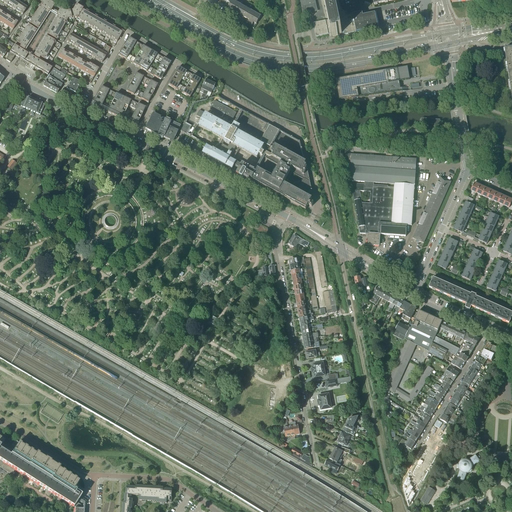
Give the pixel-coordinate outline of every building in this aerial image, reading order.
[(34,58),(29,55),(26,61),(30,64),(29,65),(47,76),(52,68),(39,59),(40,57),(45,60),(55,41),(56,41),(63,28),(68,20),(74,18),(117,42),(122,33),(82,10),(83,9),(76,5),(72,11),(66,13),(60,9),(56,16),(53,14),(50,12),(54,6),(49,2),(48,0),(40,0),(41,4),(28,24),(16,43),(15,45),(9,54),(5,60),(10,63),(15,56),(19,59),(20,57),(23,59),(24,60),(28,54),(27,54),(23,52),(25,48),(31,51),(36,54),(34,57),(34,58)] [(14,0),(10,7),(14,10),(19,2),(15,0),(14,0)] [(229,13),(230,14),(238,2),(234,0),(232,0),(228,8),(231,10),(229,13)] [(315,0),(300,0),(303,13),(318,10),(315,0)] [(341,10),(339,0),(322,0),(322,1),(324,0),(328,20),(326,20),(313,23),(316,37),(329,34),(330,37),(332,37),(338,35),(338,34),(342,33),(344,34),(345,34),(357,32),(378,27),(379,27),(376,13),(375,13),(363,15),(362,12),(353,14),(348,16),(347,12),(343,10),(341,10)] [(14,10),(19,13),(23,5),(19,2),(14,10)] [(235,12),(238,14),(243,5),(238,2),(230,14),(233,16),(235,12)] [(23,5),(19,13),(22,15),(27,8),(23,5)] [(238,19),(240,20),(247,7),(243,5),(238,14),(240,15),(238,19)] [(244,17),(247,19),(252,10),(247,7),(240,20),(242,21),(244,17)] [(247,24),(249,25),(256,13),(252,10),(247,19),(249,20),(247,24)] [(256,13),(249,25),(251,26),(253,23),(256,24),(261,15),(260,14),(260,15),(256,13)] [(0,19),(0,22),(4,25),(9,17),(4,14),(0,19)] [(4,25),(7,27),(12,19),(9,17),(4,25)] [(12,19),(7,27),(13,30),(17,23),(12,19)] [(66,42),(72,45),(77,37),(71,34),(66,42)] [(72,45),(77,48),(82,40),(77,37),(72,45)] [(128,40),(123,47),(130,51),(133,47),(136,49),(139,44),(131,40),(131,39),(129,38),(128,40)] [(77,48),(82,51),(87,43),(82,40),(77,48)] [(297,84),(296,79),(293,67),(290,53),(289,46),(288,40),(287,40),(289,47),(290,53),(291,61),(293,70),(295,78),(296,84),(297,84)] [(299,40),(298,40),(299,44),(307,84),(308,84),(305,69),(303,58),(301,50),(299,40)] [(82,51),(87,54),(92,46),(87,43),(82,51)] [(138,55),(144,59),(149,50),(146,49),(146,48),(144,47),(139,44),(136,49),(140,52),(138,55)] [(87,54),(92,57),(97,49),(92,46),(87,54)] [(102,52),(97,61),(102,63),(102,62),(110,49),(105,46),(102,52)] [(121,57),(129,62),(132,57),(128,55),(130,51),(123,47),(119,54),(118,56),(121,58),(121,57)] [(92,58),(97,61),(102,52),(97,49),(92,57),(93,57),(92,58)] [(57,58),(63,61),(68,53),(62,50),(57,58)] [(153,60),(157,62),(160,57),(156,54),(153,52),(153,53),(149,50),(144,59),(151,63),(153,60)] [(63,61),(68,64),(73,56),(68,53),(63,61)] [(139,68),(144,59),(138,55),(135,59),(132,57),(129,62),(133,65),(136,66),(139,68)] [(68,64),(73,67),(78,59),(73,56),(68,64)] [(160,57),(157,62),(161,64),(158,68),(165,72),(170,65),(171,63),(168,61),(160,57)] [(73,67),(78,69),(83,62),(78,59),(73,67)] [(139,68),(150,74),(153,69),(149,67),(151,63),(144,59),(139,68)] [(78,69),(83,72),(88,64),(83,62),(78,69)] [(83,72),(88,75),(93,66),(89,64),(88,65),(88,64),(83,72)] [(93,66),(88,75),(85,81),(90,84),(98,69),(93,66)] [(178,69),(174,77),(181,81),(183,77),(186,79),(189,74),(181,69),(179,67),(178,69)] [(408,69),(407,67),(339,79),(335,80),(336,83),(339,100),(409,91),(408,87),(400,88),(399,81),(410,80),(408,69)] [(43,86),(48,89),(58,71),(53,68),(43,86)] [(153,69),(150,74),(160,81),(165,72),(158,68),(156,71),(153,69)] [(58,71),(48,89),(57,94),(63,82),(62,81),(67,73),(62,69),(60,73),(58,71)] [(134,76),(131,83),(138,87),(140,83),(144,85),(146,79),(137,75),(137,74),(135,73),(134,76)] [(194,77),(189,74),(186,79),(190,81),(188,85),(195,89),(200,80),(196,78),(194,76),(194,77)] [(76,78),(73,76),(72,79),(70,83),(68,86),(66,90),(75,94),(76,90),(77,91),(78,87),(77,86),(78,85),(79,82),(75,80),(76,78)] [(171,87),(179,92),(182,87),(178,85),(181,81),(174,77),(169,84),(168,86),(171,87)] [(156,84),(146,79),(144,85),(147,87),(145,90),(153,94),(156,88),(158,85),(156,84)] [(200,99),(202,100),(210,83),(205,80),(199,92),(203,93),(200,99)] [(128,93),(137,97),(140,92),(136,90),(138,87),(131,83),(127,89),(126,92),(128,93)] [(210,83),(202,100),(205,99),(206,97),(205,96),(206,95),(209,97),(215,85),(210,83)] [(182,87),(179,92),(183,94),(186,96),(189,98),(195,89),(188,85),(185,89),(182,87)] [(100,89),(97,96),(104,100),(106,96),(110,98),(112,92),(104,88),(101,87),(100,89)] [(140,92),(137,97),(146,102),(146,103),(148,104),(149,101),(153,94),(145,90),(143,94),(140,92)] [(112,103),(118,107),(123,97),(120,96),(117,94),(117,95),(112,92),(110,98),(113,99),(112,103)] [(95,107),(104,111),(106,106),(102,104),(104,100),(97,96),(94,103),(93,103),(92,106),(95,107)] [(20,107),(26,109),(31,99),(28,98),(25,97),(20,107)] [(123,97),(118,107),(126,110),(128,106),(132,108),(134,103),(123,97)] [(26,109),(33,112),(38,102),(31,99),(26,109)] [(200,110),(197,116),(200,118),(196,125),(222,139),(219,145),(213,150),(209,157),(223,165),(223,166),(224,166),(225,166),(226,166),(232,170),(234,165),(240,169),(237,175),(243,179),(243,178),(249,182),(250,179),(252,180),(252,181),(255,183),(269,190),(274,193),(304,209),(306,205),(310,207),(311,207),(312,207),(312,206),(313,204),(313,203),(312,203),(312,202),(311,203),(311,204),(308,202),(310,198),(308,197),(310,192),(312,192),(306,163),(304,162),(303,161),(295,157),(275,146),(274,146),(273,146),(272,146),(271,146),(279,131),(266,123),(265,124),(263,129),(265,131),(259,143),(237,131),(240,126),(236,123),(235,123),(232,128),(229,127),(236,113),(214,101),(210,109),(218,114),(216,119),(215,119),(200,110)] [(38,102),(33,112),(40,115),(43,109),(44,105),(42,104),(38,102)] [(111,114),(114,116),(118,107),(112,103),(110,107),(106,106),(104,111),(108,113),(111,115),(111,114)] [(133,114),(141,117),(144,110),(144,111),(145,108),(144,107),(143,107),(134,103),(132,108),(135,110),(133,114)] [(118,107),(114,116),(118,118),(121,119),(125,121),(128,116),(124,114),(126,110),(118,107)] [(128,116),(125,121),(136,126),(141,117),(133,114),(132,118),(128,116)] [(145,129),(157,135),(164,120),(153,114),(145,129)] [(163,138),(167,129),(169,125),(170,123),(169,123),(168,122),(165,120),(164,120),(157,135),(157,136),(157,137),(161,139),(162,138),(163,138)] [(167,129),(163,138),(163,139),(163,138),(168,141),(176,124),(171,121),(170,123),(169,125),(167,129)] [(176,124),(168,141),(172,142),(172,143),(173,142),(180,126),(176,124)] [(180,132),(185,134),(186,135),(190,127),(185,125),(184,124),(183,127),(180,132)] [(203,154),(209,157),(213,150),(207,146),(203,154)] [(359,234),(369,235),(368,245),(372,246),(374,246),(379,246),(379,244),(381,244),(382,244),(383,244),(383,243),(383,242),(383,241),(383,240),(382,240),(381,240),(379,240),(380,235),(406,237),(407,225),(411,226),(416,160),(352,155),(346,154),(345,166),(348,166),(348,167),(350,167),(352,182),(352,184),(352,191),(360,234),(359,234)] [(7,167),(11,170),(16,163),(12,160),(7,167)] [(440,177),(427,205),(438,210),(451,182),(440,177)] [(476,194),(477,193),(480,186),(480,185),(480,186),(475,183),(474,183),(471,190),(474,192),(474,193),(476,194)] [(482,196),(482,195),(485,188),(480,186),(477,193),(480,194),(479,195),(482,196)] [(487,199),(488,198),(491,190),(486,188),(485,188),(482,195),(485,197),(485,198),(487,199)] [(493,201),(493,200),(496,193),(491,191),(491,190),(488,198),(491,199),(490,200),(493,201)] [(498,204),(499,203),(502,195),(497,193),(496,193),(493,200),(496,202),(496,203),(498,204)] [(504,206),(504,205),(507,198),(502,195),(499,203),(502,204),(501,205),(504,206)] [(466,202),(463,208),(472,211),(474,206),(470,204),(469,204),(466,202)] [(438,210),(427,205),(412,238),(416,240),(417,242),(419,241),(423,243),(438,210)] [(463,208),(461,213),(469,217),(470,215),(471,215),(472,214),(471,213),(472,211),(463,208)] [(461,213),(458,219),(467,222),(467,221),(468,221),(469,220),(468,219),(469,217),(461,213)] [(490,213),(488,219),(496,222),(499,217),(490,213)] [(458,219),(456,224),(464,228),(465,227),(466,228),(466,226),(465,225),(467,222),(458,219)] [(487,222),(486,224),(494,228),(496,222),(488,219),(488,220),(486,219),(486,221),(487,222)] [(464,228),(456,224),(454,230),(462,233),(464,228)] [(484,228),(483,230),(491,233),(494,228),(486,224),(485,226),(484,225),(483,227),(484,228)] [(466,235),(474,239),(474,238),(476,234),(475,234),(472,232),(468,230),(467,234),(466,235)] [(481,234),(481,235),(489,239),(491,233),(483,230),(482,232),(481,231),(480,233),(481,234)] [(304,247),(305,246),(307,247),(310,242),(294,233),(288,245),(296,249),(299,244),(301,245),(300,245),(304,247)] [(489,239),(481,235),(479,240),(478,241),(482,242),(483,243),(486,244),(489,239)] [(449,239),(447,244),(455,248),(457,243),(458,242),(449,239)] [(447,244),(445,250),(453,253),(454,251),(455,251),(456,249),(455,249),(455,248),(447,244)] [(511,253),(511,249),(505,246),(503,252),(506,253),(507,254),(511,255),(511,254),(511,253)] [(445,250),(442,255),(450,259),(451,257),(452,257),(453,255),(452,255),(453,253),(445,250)] [(474,251),(472,255),(480,259),(482,254),(479,252),(478,251),(474,250),(474,251)] [(442,255),(440,261),(448,264),(449,263),(450,263),(450,261),(449,261),(450,259),(442,255)] [(470,259),(469,261),(477,264),(480,259),(472,255),(471,257),(470,257),(469,259),(470,259)] [(448,264),(440,261),(437,266),(441,268),(442,268),(445,270),(448,264)] [(467,265),(467,266),(475,270),(477,264),(469,261),(468,263),(467,263),(466,265),(467,265)] [(499,261),(496,266),(505,270),(507,265),(503,263),(502,262),(499,261)] [(258,271),(257,272),(257,274),(258,274),(258,278),(269,277),(269,276),(270,276),(275,276),(274,266),(269,266),(269,268),(261,269),(261,270),(258,271)] [(459,269),(456,267),(453,266),(451,272),(457,275),(459,269)] [(465,271),(464,272),(473,275),(475,270),(467,266),(465,269),(464,269),(464,271),(465,271)] [(496,266),(494,272),(502,275),(503,274),(504,274),(505,272),(504,272),(505,270),(496,266)] [(473,275),(464,272),(462,277),(470,281),(473,275)] [(494,272),(491,277),(500,281),(500,280),(501,280),(502,278),(501,278),(502,275),(494,272)] [(360,277),(354,278),(355,281),(356,287),(362,286),(361,285),(363,285),(364,288),(369,287),(368,283),(367,278),(363,279),(362,279),(362,280),(361,280),(360,280),(361,280),(360,279),(360,277)] [(471,307),(473,307),(509,323),(509,324),(511,317),(511,311),(509,311),(509,312),(438,280),(438,279),(434,277),(433,278),(429,288),(466,304),(465,308),(470,310),(471,307)] [(491,277),(489,283),(497,286),(498,286),(499,286),(499,284),(498,284),(500,281),(491,277)] [(497,286),(489,283),(486,288),(495,292),(497,286)] [(372,302),(373,303),(381,289),(377,287),(373,294),(375,295),(374,297),(371,296),(368,300),(372,302)] [(500,294),(503,296),(506,297),(509,291),(503,288),(500,294)] [(379,297),(381,298),(385,291),(381,289),(373,303),(375,304),(379,297)] [(381,308),(382,305),(389,293),(385,291),(381,298),(383,299),(379,306),(381,308)] [(387,302),(389,303),(393,296),(389,293),(382,305),(384,306),(387,302)] [(387,311),(388,312),(390,309),(396,298),(393,296),(389,303),(390,304),(388,308),(387,311)] [(394,306),(396,307),(400,300),(396,298),(390,309),(388,312),(391,313),(392,310),(394,306)] [(396,316),(398,312),(404,302),(400,300),(396,307),(394,310),(396,311),(394,315),(393,316),(395,317),(396,316)] [(403,312),(404,313),(405,312),(407,313),(411,306),(404,302),(405,302),(404,302),(398,312),(401,313),(403,312)] [(405,312),(404,313),(401,319),(406,322),(408,323),(416,309),(416,308),(411,306),(407,313),(405,312)] [(405,340),(413,344),(426,315),(419,312),(419,311),(418,311),(410,328),(405,340)] [(416,345),(420,348),(434,319),(426,315),(413,344),(416,345)] [(435,337),(436,335),(442,322),(439,321),(434,319),(420,348),(425,350),(428,352),(432,344),(435,337)] [(392,335),(403,342),(410,328),(399,322),(392,335)] [(446,332),(447,333),(450,326),(446,324),(442,334),(444,335),(446,332)] [(453,335),(455,336),(458,329),(454,327),(450,338),(452,339),(453,335)] [(461,331),(457,341),(459,342),(461,339),(463,340),(466,333),(461,331)] [(455,356),(455,357),(460,360),(465,363),(465,362),(466,362),(467,360),(467,359),(471,352),(465,348),(461,346),(459,349),(457,348),(454,347),(452,346),(449,345),(447,343),(445,342),(443,341),(440,340),(439,340),(435,337),(432,344),(451,353),(452,354),(453,354),(455,356)] [(465,348),(471,352),(479,340),(478,339),(478,338),(476,337),(476,338),(475,337),(470,346),(469,345),(467,344),(465,348)] [(405,340),(384,387),(388,390),(392,392),(411,405),(432,372),(427,369),(409,396),(396,388),(416,345),(413,344),(405,340)] [(317,342),(312,343),(304,345),(304,347),(304,349),(305,349),(305,350),(320,347),(319,342),(317,342)] [(487,343),(475,362),(485,368),(483,367),(487,359),(492,362),(494,356),(496,358),(497,350),(498,349),(493,347),(491,346),(491,345),(487,343)] [(443,359),(447,361),(449,357),(451,353),(432,344),(428,352),(443,359)] [(305,352),(306,359),(317,358),(315,351),(305,352)] [(456,362),(463,366),(465,363),(460,360),(455,357),(453,360),(456,362)] [(453,361),(451,364),(461,370),(463,366),(456,362),(453,361)] [(475,362),(473,366),(482,372),(484,373),(484,372),(483,371),(485,368),(475,362)] [(312,369),(312,371),(324,369),(323,363),(313,365),(313,368),(312,369)] [(443,377),(446,378),(453,383),(459,372),(450,366),(443,377)] [(473,366),(471,369),(481,375),(482,372),(473,366)] [(324,369),(312,371),(313,374),(314,374),(315,378),(325,376),(324,369)] [(481,375),(471,369),(469,372),(478,378),(481,380),(482,381),(484,379),(480,377),(481,375)] [(469,372),(466,376),(476,381),(478,378),(469,372)] [(440,380),(450,386),(453,383),(446,378),(443,377),(442,376),(441,378),(440,380)] [(466,376),(464,379),(474,385),(476,381),(466,376)] [(336,380),(337,384),(347,383),(347,387),(352,387),(350,377),(336,380)] [(450,386),(440,380),(437,378),(437,379),(439,381),(443,383),(442,385),(449,389),(450,386)] [(464,379),(462,382),(472,388),(474,385),(464,379)] [(336,380),(329,381),(326,381),(327,388),(337,386),(337,384),(336,380)] [(462,382),(460,386),(467,390),(468,388),(471,390),(470,391),(474,393),(476,391),(475,390),(472,388),(462,382)] [(435,386),(446,393),(449,389),(442,385),(440,387),(435,384),(435,386)] [(434,392),(437,393),(443,397),(446,393),(435,386),(433,388),(436,389),(434,392)] [(460,386),(458,389),(472,397),(473,395),(470,394),(471,393),(466,391),(467,390),(460,386)] [(388,390),(384,387),(383,387),(382,388),(382,392),(389,396),(392,392),(388,390)] [(458,389),(456,392),(463,396),(464,395),(468,397),(470,398),(469,399),(470,400),(472,397),(458,389)] [(430,391),(429,393),(441,401),(443,397),(437,393),(436,395),(434,394),(434,393),(430,391)] [(456,392),(454,396),(464,402),(467,404),(468,403),(465,401),(467,399),(463,396),(456,392)] [(434,398),(432,400),(439,404),(441,401),(429,393),(428,394),(429,395),(430,396),(431,397),(432,396),(434,398)] [(331,408),(328,394),(318,396),(319,401),(318,401),(319,406),(320,406),(321,410),(331,408)] [(454,396),(452,399),(459,403),(460,404),(462,405),(464,402),(454,396)] [(429,398),(427,401),(437,407),(439,404),(432,400),(429,398)] [(452,399),(450,402),(456,407),(458,408),(460,404),(459,403),(452,399)] [(427,401),(425,404),(435,411),(437,407),(427,401)] [(391,404),(402,411),(403,409),(401,407),(392,402),(391,404)] [(449,403),(447,407),(456,412),(460,415),(462,413),(458,411),(459,409),(449,403)] [(425,404),(423,407),(433,414),(435,411),(425,404)] [(421,407),(419,410),(422,412),(431,417),(433,414),(423,407),(421,407)] [(447,407),(445,410),(454,415),(456,412),(447,407)] [(459,418),(454,415),(445,410),(439,420),(446,424),(449,419),(454,422),(454,421),(456,423),(459,418)] [(418,416),(420,417),(428,422),(430,418),(424,414),(421,412),(419,414),(418,416)] [(348,420),(346,424),(357,429),(360,431),(363,432),(364,428),(361,427),(361,428),(354,426),(354,424),(357,419),(354,418),(354,417),(349,419),(348,420)] [(420,420),(419,422),(426,426),(428,422),(420,417),(419,419),(420,420)] [(418,421),(416,424),(424,429),(426,426),(419,422),(418,421)] [(290,427),(289,427),(290,432),(294,431),(295,436),(300,435),(298,425),(296,426),(295,423),(291,423),(291,425),(289,426),(290,427)] [(346,424),(344,428),(353,432),(355,433),(356,433),(357,429),(346,424)] [(416,427),(415,428),(422,432),(424,429),(416,424),(415,424),(414,426),(416,427)] [(290,432),(289,427),(284,428),(284,431),(283,431),(284,433),(285,433),(286,437),(293,436),(293,437),(294,437),(294,436),(295,436),(294,431),(290,432)] [(343,433),(342,433),(344,434),(344,433),(352,437),(352,436),(353,436),(355,433),(353,432),(344,428),(343,431),(343,433)] [(411,431),(412,431),(419,436),(422,432),(415,428),(414,428),(411,431)] [(410,433),(412,434),(411,436),(417,440),(419,436),(412,431),(411,431),(410,433)] [(340,435),(340,436),(340,437),(344,440),(348,442),(350,439),(353,440),(354,438),(352,437),(344,433),(344,434),(342,433),(341,434),(340,435)] [(404,436),(409,439),(415,443),(417,440),(411,436),(410,437),(408,436),(408,435),(405,433),(404,436)] [(0,466),(5,470),(9,473),(13,472),(14,470),(15,470),(17,471),(73,507),(74,508),(74,507),(76,508),(76,509),(75,511),(82,511),(83,509),(81,509),(82,506),(77,503),(78,501),(79,499),(82,495),(81,495),(76,491),(77,490),(75,488),(76,486),(78,484),(79,481),(76,480),(77,479),(74,477),(74,478),(71,476),(71,475),(70,475),(69,474),(68,474),(65,472),(63,470),(62,471),(59,469),(60,468),(60,467),(58,465),(57,466),(51,462),(51,461),(49,460),(48,459),(46,458),(46,459),(39,455),(40,454),(37,452),(37,453),(36,453),(36,454),(33,452),(33,451),(31,450),(30,450),(27,448),(28,448),(25,446),(25,447),(21,445),(22,444),(19,442),(19,443),(15,449),(11,446),(9,445),(6,443),(4,442),(5,440),(3,438),(0,436),(0,466)] [(338,439),(337,441),(338,442),(337,442),(340,443),(339,445),(342,446),(343,445),(346,446),(348,442),(344,440),(340,437),(339,439),(338,439)] [(415,443),(409,439),(407,442),(402,439),(398,444),(394,451),(398,454),(403,446),(408,450),(409,449),(411,450),(415,443)] [(337,446),(336,449),(347,453),(349,454),(350,451),(337,446)] [(335,448),(332,454),(340,457),(341,455),(345,457),(347,453),(336,449),(335,448)] [(294,449),(291,454),(300,459),(303,454),(294,449)] [(417,465),(412,475),(423,481),(428,471),(424,469),(427,462),(432,465),(437,455),(426,449),(421,459),(425,461),(421,468),(417,465)] [(309,463),(311,457),(303,454),(301,459),(309,463)] [(332,454),(329,459),(333,461),(332,462),(335,463),(337,464),(339,465),(340,464),(342,460),(339,459),(340,457),(332,454)] [(457,468),(458,468),(459,469),(459,470),(460,471),(457,480),(458,480),(458,482),(458,483),(460,484),(461,483),(461,481),(463,482),(466,473),(467,473),(468,473),(469,472),(470,473),(472,470),(471,470),(472,468),(471,468),(472,467),(479,462),(478,460),(479,459),(480,458),(479,457),(478,456),(476,457),(475,456),(468,461),(467,461),(466,460),(465,460),(464,459),(461,460),(462,461),(461,462),(460,462),(460,463),(459,464),(459,465),(457,465),(457,468)] [(362,466),(364,461),(355,457),(353,461),(362,466)] [(326,461),(325,464),(325,465),(334,469),(332,473),(335,474),(336,474),(337,471),(340,466),(339,465),(337,464),(335,463),(335,464),(327,461),(326,462),(326,461)] [(407,478),(402,486),(405,493),(411,481),(410,481),(409,480),(410,479),(407,477),(407,479),(407,478)] [(411,481),(405,493),(406,499),(413,487),(412,487),(411,487),(412,485),(410,484),(411,481)] [(130,511),(131,509),(132,509),(133,499),(132,499),(133,495),(140,496),(139,501),(157,502),(157,503),(167,504),(167,502),(171,503),(172,490),(163,489),(163,488),(136,486),(136,488),(127,487),(126,494),(125,494),(124,503),(123,503),(122,511),(130,511)] [(413,487),(406,499),(408,506),(415,494),(414,493),(414,494),(413,493),(414,491),(412,490),(413,487)] [(435,492),(429,487),(420,501),(427,505),(435,492)]
